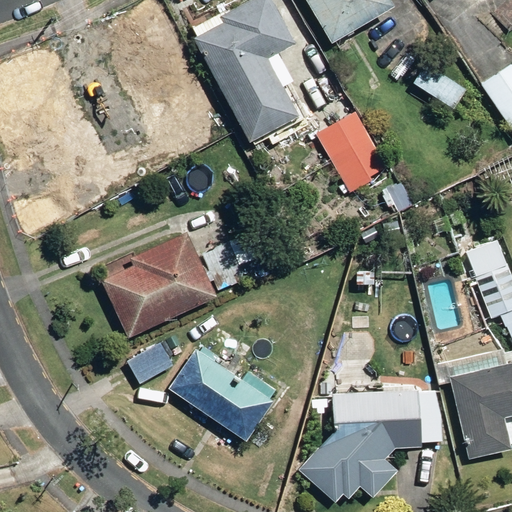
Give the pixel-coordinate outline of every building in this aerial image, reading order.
[(252,140),(267,132),(272,140),(317,116),(281,49),(297,40),(275,0),(239,0),(233,3),(191,26),(252,140)] [(396,4),(394,0),(308,0),(333,41),(396,4)] [(101,178),(108,182),(111,176),(132,176),(146,151),(129,142),(154,95),(89,59),(67,99),(52,91),(26,137),(66,160),(54,181),(89,200),(101,178)] [(426,59),(413,80),(456,106),(469,85),(426,59)] [(511,63),(484,85),(511,123),(511,63)] [(355,108),(317,131),(353,191),(391,168),(355,108)] [(404,176),(386,185),(398,208),(416,199),(404,176)] [(219,288),(188,226),(101,270),(132,332),(219,288)] [(511,338),(511,258),(503,237),(467,251),(494,318),(502,314),(511,338)] [(279,393),(203,337),(167,385),(243,441),(279,393)] [(176,364),(163,338),(126,356),(139,382),(176,364)] [(511,361),(510,362),(505,344),(434,362),(440,383),(451,380),(470,454),(511,443),(511,441),(506,416),(511,414),(511,361)] [(425,388),(338,386),(336,439),(299,469),(342,505),(364,485),(373,495),(402,468),(388,453),(397,445),(424,444),(425,388)]
